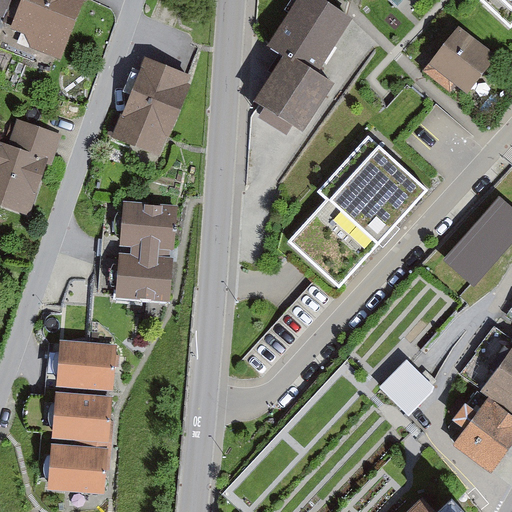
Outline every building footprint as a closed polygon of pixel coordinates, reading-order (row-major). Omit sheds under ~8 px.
[(84,0),(0,0),(0,33),(61,57),(84,0)] [(350,18),(321,0),(292,0),(265,44),(282,55),(251,102),(299,129),(327,82),(317,76),(350,18)] [(511,21),(511,0),(487,0),(511,23),(511,21)] [(494,57),(452,29),(426,68),(468,94),(494,57)] [(191,77),(140,58),(108,139),(157,159),(191,77)] [(57,135),(16,121),(8,145),(0,142),(0,209),(28,219),(57,135)] [(427,191),(378,147),(292,241),(340,285),(427,191)] [(121,206),(118,249),(174,252),(179,209),(121,206)] [(511,247),(511,231),(490,212),(435,276),(466,300),(511,247)] [(174,252),(118,249),(113,299),(170,303),(174,252)] [(511,330),(511,310),(504,323),(503,324),(511,330)] [(511,339),(494,327),(458,378),(511,415),(511,339)] [(118,347),(56,340),(51,387),(113,393),(118,347)] [(427,402),(397,375),(370,403),(400,431),(427,402)] [(113,393),(51,387),(46,441),(108,447),(113,393)] [(511,449),(511,415),(476,391),(453,422),(468,432),(457,448),(493,476),(511,449)] [(108,447),(46,441),(40,493),(102,499),(108,447)] [(425,498),(411,511),(460,511),(448,500),(438,510),(425,498)]
